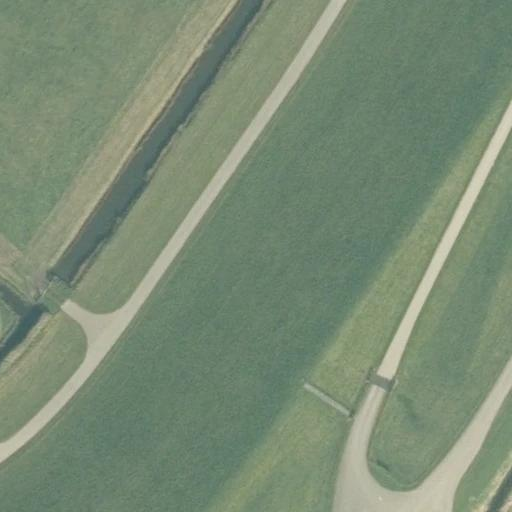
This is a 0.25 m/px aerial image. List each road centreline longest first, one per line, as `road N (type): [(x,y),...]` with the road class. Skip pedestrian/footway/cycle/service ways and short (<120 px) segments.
road 1 (unclassified): [(412,511),(462,456),(511,372)]
road 2 (unclassified): [(386,511),(354,480),(377,391)]
